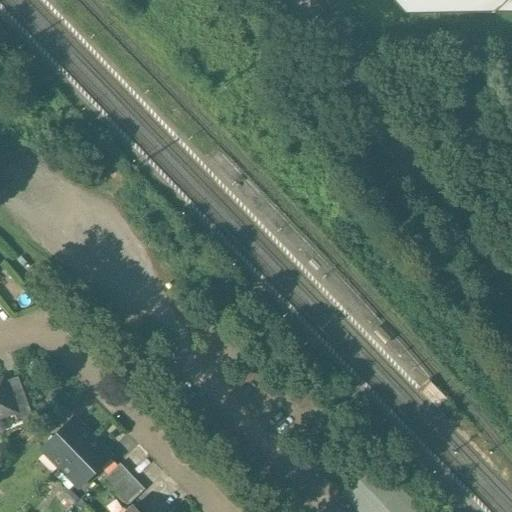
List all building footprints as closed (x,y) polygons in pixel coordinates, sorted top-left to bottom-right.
[(394,0),(407,13),(496,13),(509,0),(394,0)] [(511,12),(511,0),(509,0),(496,13),(511,12)] [(32,415),(18,378),(5,383),(16,413),(15,413),(18,420),(32,415)] [(4,379),(0,380),(0,418),(15,413),(16,413),(5,383),(4,379)] [(446,401),(426,381),(417,391),(436,410),(446,401)] [(74,419),(43,450),(61,468),(93,438),(74,419)] [(93,438),(61,468),(79,487),(111,456),(93,438)] [(430,476),(413,459),(402,470),(418,487),(425,481),(430,476)] [(120,464),(103,480),(112,488),(128,473),(120,464)] [(413,511),(369,467),(346,489),(368,511),(413,511)] [(128,473),(112,488),(120,497),(137,481),(128,473)] [(137,481),(120,497),(128,506),(145,490),(137,481)]
